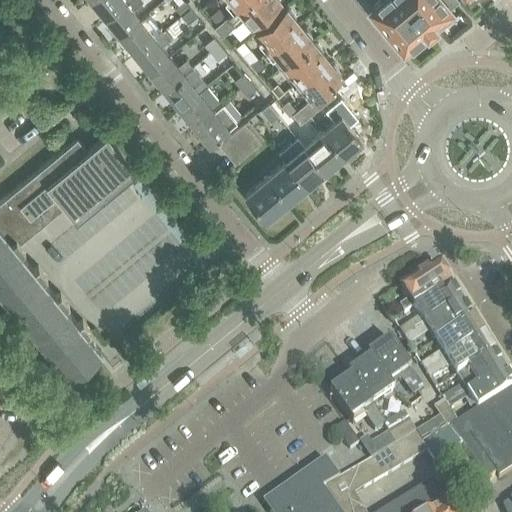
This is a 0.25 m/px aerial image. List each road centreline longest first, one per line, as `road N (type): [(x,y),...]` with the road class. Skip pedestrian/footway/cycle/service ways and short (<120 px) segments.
road 1 (residential): [(283,289),(46,0)]
road 2 (tertiary): [(33,511),(87,449),(283,289)]
road 3 (residential): [(438,116),(336,0)]
road 4 (tertiary): [(427,165),(326,254)]
road 5 (tertiary): [(326,254),(444,190)]
